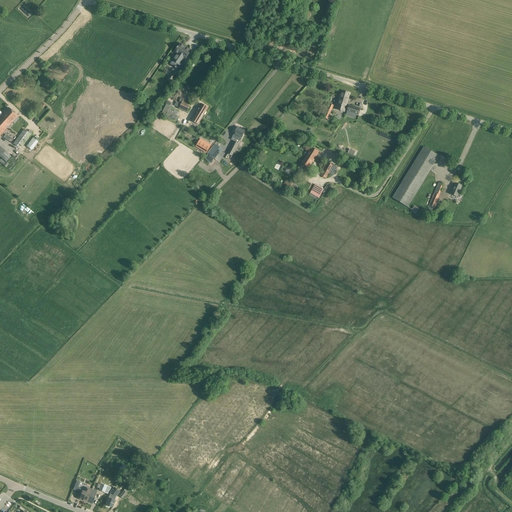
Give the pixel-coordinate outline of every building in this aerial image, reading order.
[(179,54),(172,63),(176,66),(175,68),(179,71),(183,64),(181,63),(184,58),(186,59),(191,51),(181,44),(175,52),(178,53),(179,54)] [(172,74),(167,81),(171,83),(175,77),(172,74)] [(348,110),(349,106),(346,105),(350,93),(342,91),(340,97),(339,96),(335,109),(344,112),(345,109),(348,110)] [(177,101),(175,105),(179,107),(179,108),(187,112),(190,106),(188,105),(189,103),(183,100),(181,104),(177,101)] [(208,108),(201,103),(191,121),(198,125),(208,108)] [(334,106),(329,104),(323,118),(324,118),(323,120),(326,122),(327,120),(328,120),(334,106)] [(349,106),(348,110),(347,112),(358,115),(360,109),(349,106)] [(169,107),(165,117),(170,120),(171,118),(174,119),(178,112),(169,107)] [(0,136),(13,122),(14,124),(19,118),(18,117),(8,108),(3,114),(2,113),(2,112),(1,111),(0,110),(0,115),(0,116),(0,136)] [(246,131),(238,127),(233,137),(231,140),(234,141),(228,154),(225,158),(230,160),(232,156),(239,143),(238,143),(240,141),(246,131)] [(24,129),(13,144),(17,147),(19,144),(22,146),(31,135),(24,129)] [(38,142),(33,138),(27,147),(32,151),(38,142)] [(211,146),(201,139),(196,147),(207,153),(211,146)] [(211,164),(221,149),(214,145),(204,159),(211,164)] [(309,152),(306,158),(310,160),(312,157),(315,159),(319,152),(312,148),(308,145),(306,149),(309,152)] [(424,146),(392,198),(408,207),(439,156),(424,146)] [(314,159),(315,159),(312,157),(310,160),(306,158),(304,161),(303,160),(301,163),(302,163),(309,168),(312,162),(314,163),(315,160),(314,159)] [(325,164),(322,169),(324,170),(329,173),(333,175),(337,167),(328,163),(327,165),(325,164)] [(324,170),(321,176),(326,179),(329,173),(324,170)] [(444,185),(438,182),(434,193),(429,205),(434,208),(444,185)] [(294,185),(289,183),(286,189),(290,192),(294,185)] [(462,186),(456,183),(453,190),(452,190),(450,194),(457,197),(462,186)] [(311,191),(310,193),(318,197),(319,198),(323,190),(315,185),(311,191)] [(110,488),(107,486),(101,484),(98,484),(97,487),(99,488),(99,490),(104,493),(105,491),(109,492),(110,488)] [(123,491),(119,496),(123,499),(127,493),(130,489),(127,487),(123,491)] [(79,499),(87,502),(91,492),(93,490),(87,488),(85,492),(82,491),(79,499)] [(96,491),(93,490),(91,492),(87,502),(92,504),(96,491)] [(112,507),(114,501),(114,500),(115,497),(112,495),(110,499),(108,498),(105,505),(112,507)]
